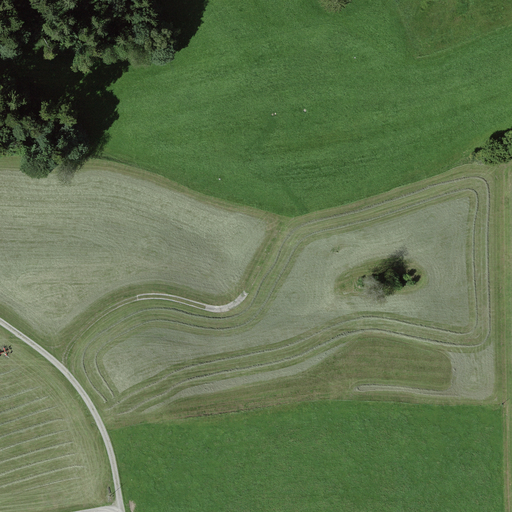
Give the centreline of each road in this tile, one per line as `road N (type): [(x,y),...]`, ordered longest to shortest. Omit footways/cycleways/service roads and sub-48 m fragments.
road 1 (track): [(63,371),(79,334),(117,304),(149,295),(229,308),(247,293),(285,221)]
road 2 (track): [(121,509),(98,416),(63,371),(0,320)]
